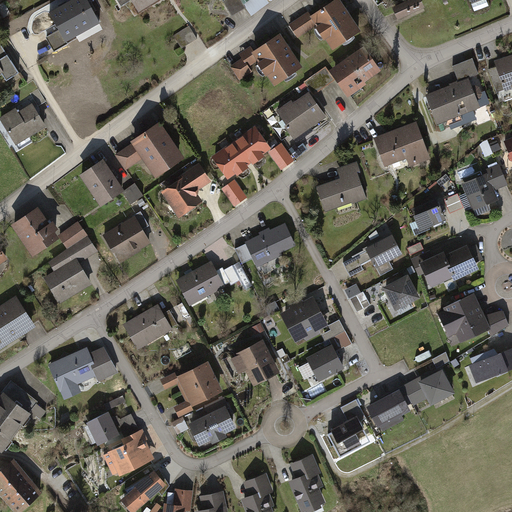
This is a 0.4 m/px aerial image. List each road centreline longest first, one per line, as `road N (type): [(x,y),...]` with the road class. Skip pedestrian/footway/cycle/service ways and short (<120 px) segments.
road 1 (residential): [(96,315),(278,187),(414,68)]
road 2 (residential): [(0,216),(288,0)]
road 3 (residential): [(270,433),(197,467),(178,458),(96,315)]
